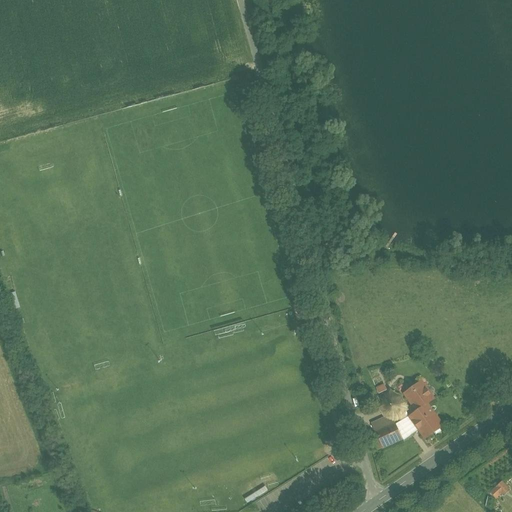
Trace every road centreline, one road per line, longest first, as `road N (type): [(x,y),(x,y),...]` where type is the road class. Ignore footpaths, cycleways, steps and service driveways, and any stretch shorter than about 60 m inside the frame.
road 1 (unclassified): [(241,0),(376,503)]
road 2 (secondary): [(511,407),(376,503)]
